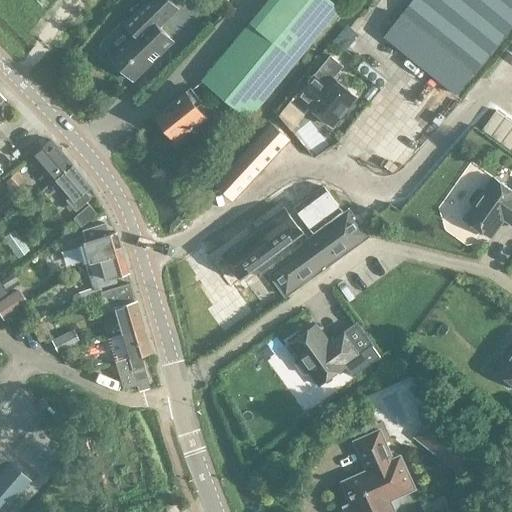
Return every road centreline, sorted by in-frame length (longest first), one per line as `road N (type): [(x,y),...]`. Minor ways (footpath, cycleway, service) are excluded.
road 1 (unclassified): [(179,392),(120,199),(0,64)]
road 2 (unknown): [(88,154),(159,106),(255,0)]
road 3 (unclassified): [(179,392),(140,402),(105,396),(0,342)]
road 4 (unclassified): [(215,511),(179,392)]
